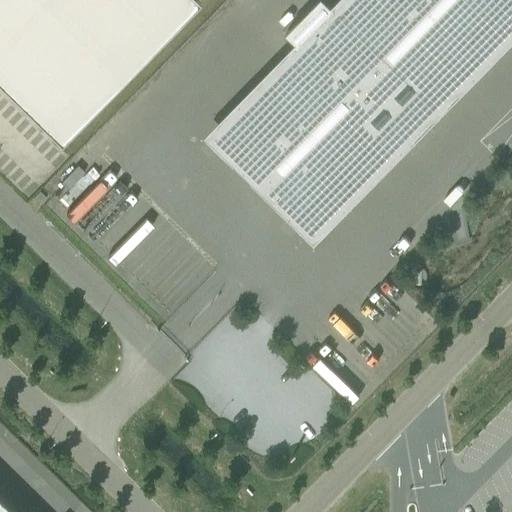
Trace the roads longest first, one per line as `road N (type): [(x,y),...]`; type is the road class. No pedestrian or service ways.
road 1 (unclassified): [(511,299),(303,511)]
road 2 (unclassified): [(0,372),(142,511)]
road 3 (unknown): [(82,453),(161,356),(215,309)]
